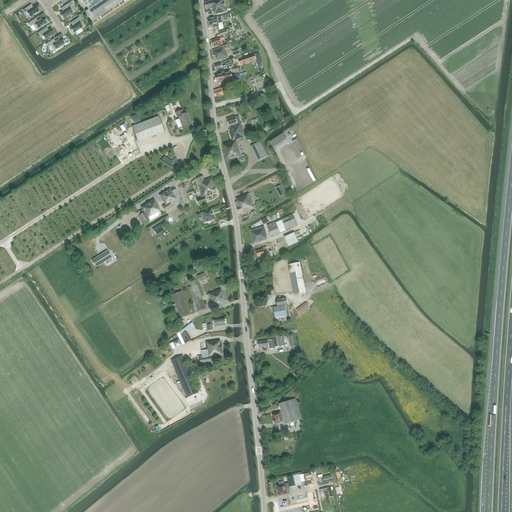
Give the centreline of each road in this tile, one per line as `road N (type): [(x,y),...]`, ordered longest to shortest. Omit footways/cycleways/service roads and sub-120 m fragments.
road 1 (tertiary): [(264,511),(236,225),(214,128),(200,0)]
road 2 (motorway): [(511,181),(488,511)]
road 3 (track): [(212,106),(279,84),(298,111),(371,63)]
road 4 (motorway): [(501,511),(511,328)]
